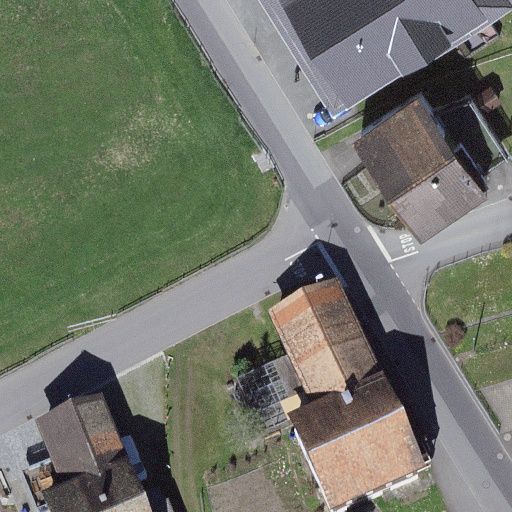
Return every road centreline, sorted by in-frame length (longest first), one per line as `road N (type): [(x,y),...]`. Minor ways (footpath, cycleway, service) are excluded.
road 1 (residential): [(345,233),(0,418)]
road 2 (residential): [(368,275),(508,511)]
road 3 (residential): [(202,0),(345,233)]
road 4 (residential): [(368,275),(461,232),(511,221)]
